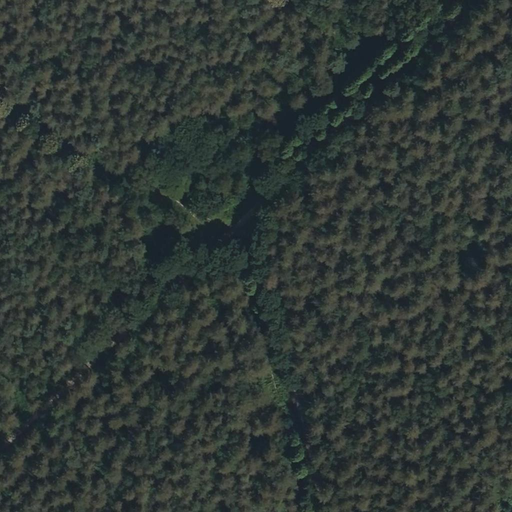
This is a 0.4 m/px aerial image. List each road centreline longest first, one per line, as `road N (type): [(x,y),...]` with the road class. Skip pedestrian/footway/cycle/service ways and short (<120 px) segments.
road 1 (track): [(0,440),(245,207)]
road 2 (track): [(245,207),(315,511)]
road 3 (track): [(245,207),(464,0)]
